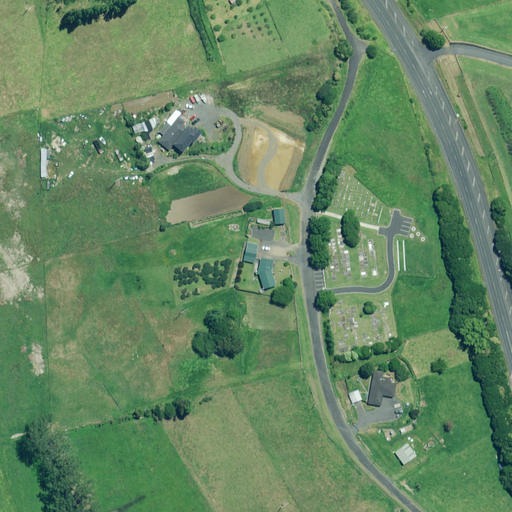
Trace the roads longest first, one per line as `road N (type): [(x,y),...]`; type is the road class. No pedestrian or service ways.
road 1 (unclassified): [(416,511),(369,466),(331,407),(308,295),(304,230),(316,167),(353,66),(351,38),(335,7)]
road 2 (secondary): [(374,0),(413,62),(460,168),(511,346)]
